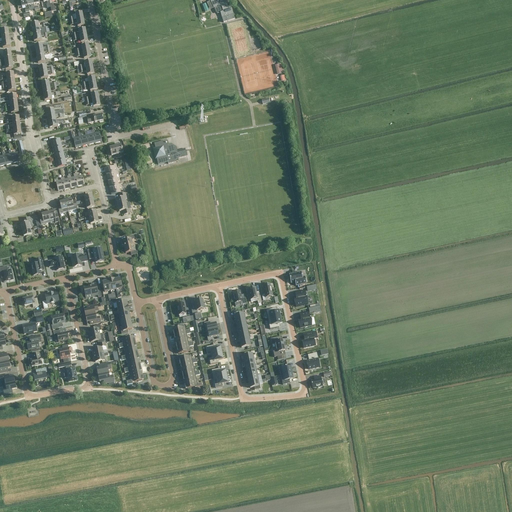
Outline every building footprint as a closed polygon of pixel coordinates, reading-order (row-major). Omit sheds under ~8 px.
[(20,0),(22,7),(25,6),(26,9),(25,9),(25,13),(29,12),(28,9),(27,6),(26,0),(20,0)] [(26,0),(27,6),(31,5),(31,8),(30,8),(31,11),(35,11),(34,8),(34,5),(33,5),(32,0),(26,0)] [(210,0),(216,12),(220,11),(223,23),(234,20),(230,7),(227,7),(226,2),(229,2),(227,0),(210,0)] [(32,30),(33,36),(40,35),(40,32),(46,31),(45,28),(42,28),(39,29),(32,30)] [(79,34),(76,34),(75,33),(72,34),(73,38),(86,35),(85,29),(78,30),(79,34)] [(40,35),(33,36),(34,42),(41,41),(40,37),(43,36),(44,37),(47,37),(47,33),(43,34),(40,35)] [(44,56),(43,53),(46,53),(46,54),(52,53),(51,49),(35,52),(36,58),(44,56)] [(44,56),(36,58),(38,64),(45,62),(44,59),(47,58),(47,59),(52,58),(52,55),(47,56),(44,56)] [(79,66),(79,67),(77,67),(77,70),(93,67),(91,61),(84,62),(85,66),(82,66),(82,65),(79,66)] [(280,64),(275,66),(277,75),(283,74),(280,64)] [(91,98),(88,98),(85,98),(85,99),(81,100),(82,103),(85,102),(99,99),(98,93),(91,95),(91,98)] [(55,118),(58,118),(61,118),(61,114),(47,117),(48,122),(55,121),(55,118)] [(102,115),(93,117),(87,118),(88,123),(94,122),(94,123),(99,122),(99,123),(103,122),(102,121),(103,121),(102,115)] [(87,132),(85,133),(89,145),(95,143),(92,131),(91,131),(92,135),(87,136),(87,132)] [(93,131),(92,131),(95,143),(102,142),(99,133),(94,134),(93,131)] [(75,148),(82,147),(79,132),(78,133),(78,134),(79,138),(74,139),(73,136),(72,136),(72,139),(73,139),(75,148)] [(81,137),(80,134),(80,132),(79,132),(82,147),(89,145),(85,133),(85,136),(81,137)] [(50,141),(52,148),(64,145),(64,144),(61,145),(59,139),(50,141)] [(155,148),(153,149),(155,159),(156,159),(158,165),(167,163),(168,164),(178,162),(177,159),(187,157),(186,151),(178,153),(177,149),(175,149),(168,145),(167,141),(165,142),(164,141),(154,144),(155,148)] [(52,148),(54,154),(66,151),(66,150),(62,151),(61,146),(65,146),(64,145),(52,148)] [(125,148),(122,149),(121,145),(117,146),(120,158),(119,154),(123,153),(123,155),(127,155),(125,148)] [(116,159),(120,158),(117,146),(109,148),(111,156),(115,155),(116,159)] [(4,153),(3,153),(6,165),(12,164),(9,151),(8,151),(9,155),(5,156),(4,153)] [(10,151),(9,151),(12,164),(19,162),(17,153),(11,154),(10,151)] [(54,154),(55,161),(68,158),(68,157),(64,158),(63,153),(66,152),(66,151),(54,154)] [(66,166),(70,165),(69,163),(66,164),(65,159),(68,159),(68,158),(55,161),(57,168),(66,165),(66,166)] [(104,169),(106,175),(118,173),(117,171),(115,172),(114,169),(117,168),(116,165),(114,165),(114,166),(104,169)] [(68,177),(71,188),(77,187),(75,175),(73,176),(74,178),(71,178),(70,176),(69,173),(68,173),(68,177)] [(106,175),(108,182),(119,179),(119,178),(117,178),(116,175),(118,175),(118,173),(106,175)] [(77,175),(75,175),(77,187),(84,185),(82,176),(77,177),(77,175)] [(64,178),(62,178),(64,190),(71,188),(68,177),(67,177),(67,179),(64,180),(64,178)] [(58,192),(64,190),(62,178),(60,179),(61,181),(58,182),(57,179),(54,180),(54,182),(56,182),(58,192)] [(108,182),(109,188),(121,186),(120,184),(118,185),(118,182),(120,181),(119,179),(108,182)] [(109,188),(111,195),(120,193),(119,188),(121,188),(121,186),(109,188)] [(116,200),(117,205),(125,203),(125,200),(127,199),(125,193),(119,195),(120,199),(116,200)] [(85,201),(81,202),(80,201),(76,203),(77,205),(93,201),(92,195),(84,197),(85,201)] [(71,199),(65,201),(67,209),(68,212),(77,209),(75,201),(72,201),(71,199)] [(67,209),(65,201),(59,202),(60,207),(58,208),(59,214),(62,213),(68,212),(67,209)] [(117,205),(119,212),(122,211),(123,215),(130,213),(128,207),(126,207),(125,203),(117,205)] [(88,216),(84,217),(80,219),(80,221),(83,220),(97,217),(95,211),(87,213),(88,216)] [(53,212),(47,213),(50,223),(55,222),(55,223),(59,222),(57,215),(54,215),(53,212)] [(41,215),(42,217),(39,218),(41,225),(50,223),(47,213),(41,215)] [(20,225),(22,231),(30,228),(32,228),(30,218),(22,220),(23,224),(20,225)] [(31,235),(30,228),(22,231),(23,237),(31,235)] [(122,248),(124,248),(132,246),(131,240),(134,239),(133,236),(127,237),(128,240),(121,242),(122,248)] [(130,252),(131,256),(137,254),(137,251),(135,251),(134,245),(132,246),(124,248),(125,254),(130,252)] [(94,250),(87,251),(89,260),(95,258),(96,263),(103,261),(100,249),(94,251),(94,250)] [(71,258),(74,268),(82,266),(81,263),(85,262),(87,262),(86,254),(80,255),(80,254),(77,255),(71,256),(71,258)] [(62,257),(54,258),(54,261),(48,262),(49,268),(55,266),(56,271),(65,269),(62,257)] [(40,271),(43,270),(41,259),(35,261),(35,264),(31,265),(33,276),(41,274),(40,271)] [(0,272),(1,279),(6,278),(7,282),(13,280),(11,270),(7,271),(6,267),(0,268),(0,272)] [(301,272),(289,275),(290,284),(295,283),(295,286),(306,284),(305,277),(302,278),(301,272)] [(89,286),(89,288),(90,288),(91,295),(92,295),(97,294),(98,298),(101,297),(100,291),(97,291),(95,284),(89,286)] [(272,284),(264,286),(266,298),(274,296),(272,284)] [(256,287),(248,289),(251,301),(259,300),(256,287)] [(89,288),(84,289),(85,294),(82,295),(83,301),(86,300),(86,299),(92,297),(92,295),(91,295),(90,288),(89,288)] [(241,306),(246,304),(245,297),(241,298),(240,291),(232,293),(235,304),(240,302),(241,306)] [(295,307),(308,305),(305,291),(295,293),(296,293),(297,297),(298,298),(294,299),(295,302),(294,303),(296,307),(295,307)] [(55,303),(59,302),(57,294),(53,294),(49,294),(49,295),(45,296),(46,302),(42,303),(44,309),(48,308),(47,304),(50,304),(51,304),(52,304),(53,304),(54,304),(54,303),(55,303)] [(39,307),(37,300),(34,301),(33,298),(33,297),(33,298),(23,300),(24,306),(32,305),(33,308),(39,307)] [(207,298),(197,300),(199,312),(209,310),(207,298)] [(184,303),(174,305),(177,317),(187,315),(184,303)] [(84,311),(85,317),(95,315),(94,312),(98,311),(96,305),(89,307),(90,310),(84,311)] [(278,310),(266,313),(268,321),(280,318),(278,310)] [(299,321),(300,328),(311,326),(308,312),(300,314),(300,315),(300,314),(301,319),(301,318),(302,320),(299,321)] [(63,315),(51,317),(52,325),(51,326),(52,330),(58,328),(57,324),(65,323),(63,315)] [(96,318),(95,315),(85,317),(87,323),(92,322),(93,325),(100,323),(99,317),(96,318)] [(280,318),(268,321),(270,327),(282,325),(280,318)] [(204,323),(206,332),(217,330),(216,324),(209,325),(208,322),(204,323)] [(36,323),(23,326),(25,334),(29,333),(30,335),(33,334),(33,333),(38,332),(36,323)] [(88,331),(89,337),(99,334),(99,331),(101,331),(100,325),(94,326),(95,329),(88,331)] [(173,332),(174,335),(190,332),(190,330),(186,331),(185,326),(173,329),(173,332)] [(217,330),(206,332),(208,341),(212,340),(212,337),(218,336),(217,330)] [(65,341),(69,340),(67,332),(60,334),(59,331),(53,332),(54,338),(57,337),(58,342),(62,342),(62,343),(63,343),(65,343),(65,342),(65,341)] [(175,339),(175,342),(187,339),(186,335),(191,334),(190,332),(174,335),(175,339)] [(89,337),(91,342),(97,341),(98,344),(104,343),(102,334),(99,334),(89,337)] [(28,350),(39,348),(38,343),(41,342),(39,336),(29,338),(30,342),(26,342),(28,350)] [(118,345),(119,347),(135,343),(134,340),(134,337),(122,340),(123,344),(118,345)] [(309,342),(303,344),(304,350),(317,347),(317,346),(315,338),(311,339),(308,339),(309,342)] [(176,344),(176,348),(193,344),(192,342),(188,343),(187,339),(175,342),(176,344)] [(281,341),(272,343),(273,347),(276,346),(277,349),(287,347),(286,343),(282,344),(281,341)] [(92,350),(94,356),(103,354),(102,351),(107,350),(105,343),(98,345),(99,348),(92,350)] [(123,348),(124,352),(136,349),(136,347),(135,343),(119,347),(119,349),(123,348)] [(193,346),(193,344),(176,348),(177,351),(178,354),(190,352),(189,347),(193,346)] [(221,353),(220,346),(210,348),(211,355),(221,353)] [(278,354),(274,355),(275,359),(284,357),(283,354),(288,352),(287,347),(277,349),(278,354)] [(70,348),(57,351),(58,355),(60,357),(61,360),(70,358),(69,354),(72,354),(70,348)] [(121,357),(121,359),(138,356),(137,352),(136,349),(124,352),(125,356),(121,357)] [(0,363),(9,362),(8,356),(4,356),(3,353),(0,353),(0,363)] [(107,353),(103,354),(94,356),(95,363),(104,361),(104,357),(108,356),(107,353)] [(32,367),(42,365),(39,354),(32,355),(33,358),(34,359),(30,360),(32,367)] [(316,354),(308,356),(309,360),(310,360),(310,362),(307,362),(308,370),(319,367),(318,360),(317,360),(316,355),(316,354)] [(126,360),(127,364),(139,362),(138,359),(138,356),(121,359),(122,361),(126,360)] [(179,361),(180,365),(196,361),(196,359),(192,360),(191,356),(179,358),(180,361),(179,361)] [(181,368),(182,371),(194,368),(193,364),(197,363),(196,361),(180,365),(181,368)] [(10,368),(9,362),(0,363),(0,374),(7,373),(6,369),(10,368)] [(70,362),(62,364),(57,365),(58,369),(66,367),(66,369),(67,374),(64,374),(65,379),(67,378),(68,383),(77,381),(75,367),(69,368),(69,366),(71,366),(70,362)] [(124,369),(124,371),(140,368),(140,365),(139,365),(139,362),(127,364),(128,369),(124,369)] [(97,374),(98,376),(108,374),(108,370),(111,370),(110,363),(101,365),(102,368),(97,369),(97,370),(96,371),(96,374),(97,374)] [(284,376),(295,373),(293,368),(289,369),(288,367),(282,368),(284,376)] [(37,386),(46,384),(45,380),(46,380),(45,373),(47,373),(46,368),(35,371),(36,375),(33,375),(35,382),(36,382),(37,386)] [(129,373),(130,377),(141,374),(141,371),(140,368),(124,371),(125,373),(129,373)] [(182,374),(183,377),(199,373),(199,371),(194,372),(194,368),(182,371),(182,373),(182,374)] [(226,377),(224,369),(214,372),(216,379),(226,377)] [(184,380),(184,383),(196,380),(195,376),(199,375),(199,373),(183,377),(183,380),(184,380)] [(109,377),(108,374),(98,376),(98,378),(97,378),(98,381),(99,381),(99,382),(103,381),(104,385),(114,383),(112,376),(109,377)] [(142,377),(141,374),(130,377),(130,381),(126,382),(127,384),(132,383),(143,380),(142,377)] [(296,380),(295,374),(284,376),(286,386),(292,385),(291,381),(296,380)] [(3,382),(4,385),(15,383),(13,377),(9,378),(8,375),(6,376),(0,376),(0,380),(1,383),(3,382)] [(323,386),(320,376),(313,378),(314,381),(311,381),(312,389),(318,387),(318,388),(321,388),(321,387),(323,386)] [(185,386),(185,389),(187,389),(187,390),(191,389),(191,388),(202,386),(201,384),(197,385),(196,380),(184,383),(185,386)] [(15,383),(4,385),(5,389),(3,389),(4,395),(5,395),(5,397),(11,396),(10,394),(12,393),(11,390),(17,389),(17,386),(15,386),(15,383)]
